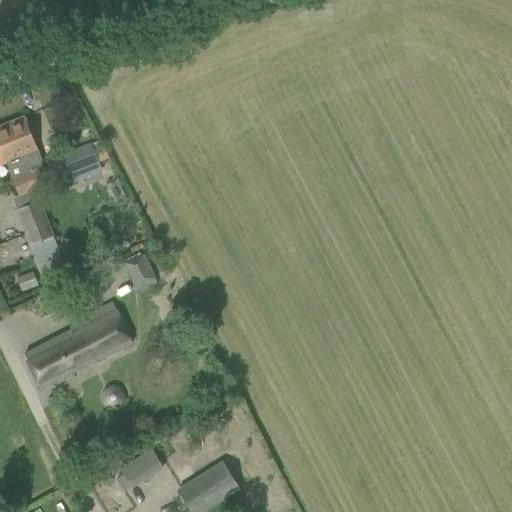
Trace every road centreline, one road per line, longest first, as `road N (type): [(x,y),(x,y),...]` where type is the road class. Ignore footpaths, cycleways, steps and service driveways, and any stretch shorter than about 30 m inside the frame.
road 1 (unclassified): [(0,79),(202,0)]
road 2 (unclassified): [(95,511),(0,329)]
